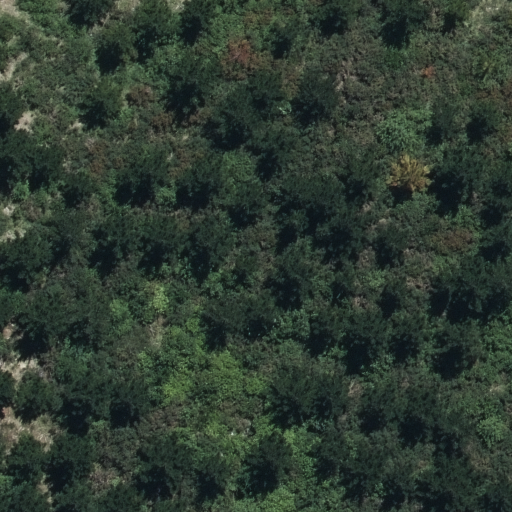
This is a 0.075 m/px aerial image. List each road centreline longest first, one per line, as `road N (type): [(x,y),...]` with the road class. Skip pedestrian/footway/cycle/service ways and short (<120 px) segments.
road 1 (track): [(356,0),(403,156),(487,511)]
road 2 (track): [(0,360),(91,351),(176,414),(228,433),(286,402),(376,481),(388,511)]
